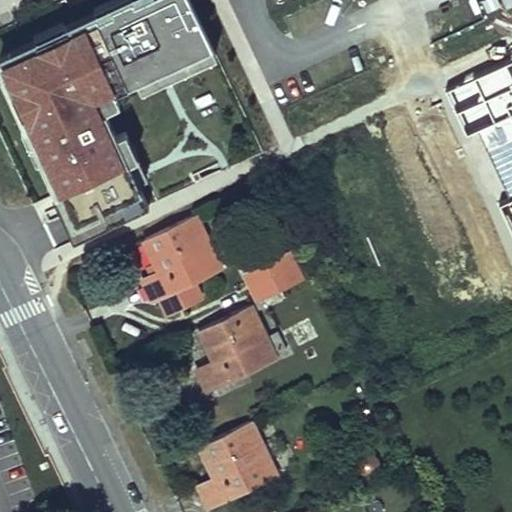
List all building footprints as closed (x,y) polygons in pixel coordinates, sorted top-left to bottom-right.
[(180,0),(131,0),(0,59),(0,73),(68,224),(142,191),(100,99),(204,52),(180,0)] [(152,275),(142,280),(151,299),(158,296),(168,291),(170,293),(173,295),(176,295),(178,295),(183,305),(201,296),(193,279),(220,266),(195,214),(143,239),(155,262),(148,266),(152,275)] [(257,300),(302,278),(288,249),(249,269),(252,275),(247,278),(257,300)] [(244,272),(247,278),(252,275),(249,269),(244,272)] [(158,296),(167,313),(183,305),(178,295),(176,295),(173,295),(170,293),(168,291),(158,296)] [(215,361),(197,369),(201,377),(207,389),(231,377),(276,356),(250,303),(199,328),(215,361)] [(351,425),(369,416),(362,402),(344,410),(351,425)] [(214,478),(197,486),(201,496),(206,506),(231,494),(275,473),(250,420),(199,445),(214,478)]
